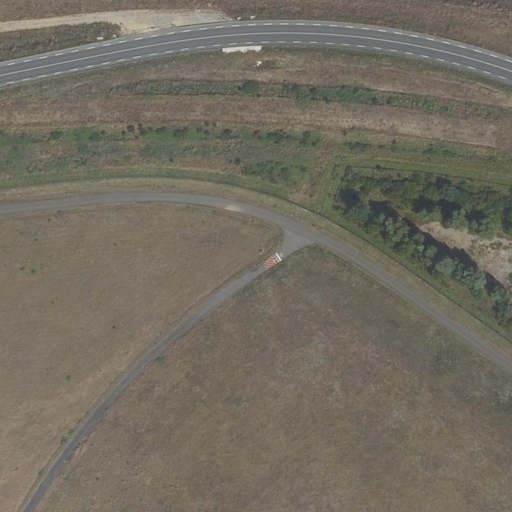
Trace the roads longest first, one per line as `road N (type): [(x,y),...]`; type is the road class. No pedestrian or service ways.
road 1 (secondary): [(0,73),(194,35),(299,29),(394,38),(511,68)]
road 2 (track): [(0,25),(123,14),(144,18),(152,43)]
road 3 (track): [(511,19),(382,0)]
